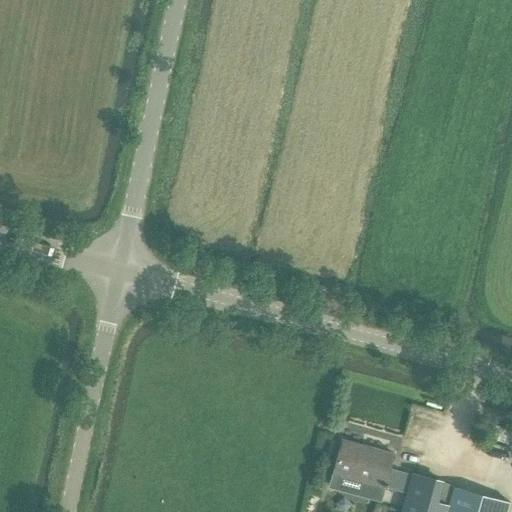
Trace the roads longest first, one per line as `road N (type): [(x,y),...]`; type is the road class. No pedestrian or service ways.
road 1 (unclassified): [(511,379),(119,271)]
road 2 (unclassified): [(179,0),(119,271)]
road 3 (unclassified): [(119,271),(68,511)]
road 4 (unclassified): [(119,271),(0,237)]
